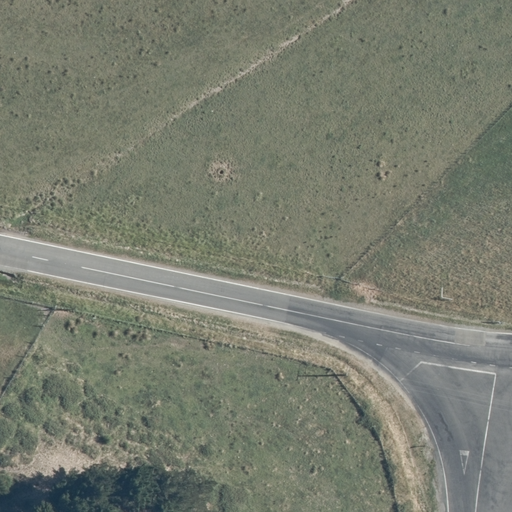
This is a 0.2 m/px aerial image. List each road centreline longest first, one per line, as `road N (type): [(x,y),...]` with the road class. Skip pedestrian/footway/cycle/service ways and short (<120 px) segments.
road 1 (secondary): [(498,348),(0,248)]
road 2 (secondary): [(475,511),(498,348)]
